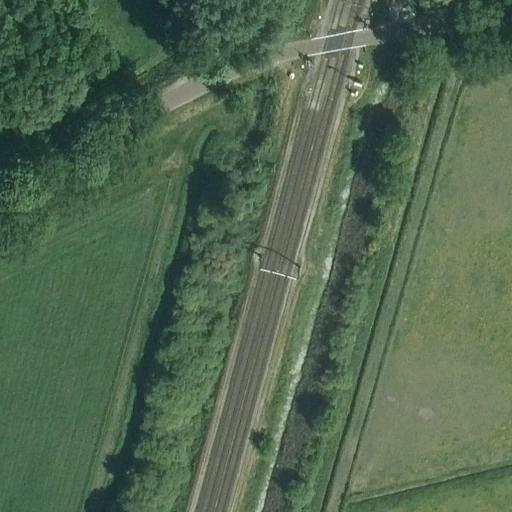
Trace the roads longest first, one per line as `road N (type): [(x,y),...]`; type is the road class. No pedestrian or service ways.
road 1 (tertiary): [(511,11),(285,53),(234,70),(0,190)]
road 2 (track): [(460,22),(459,60),(333,511)]
road 3 (track): [(95,511),(196,145),(177,98)]
